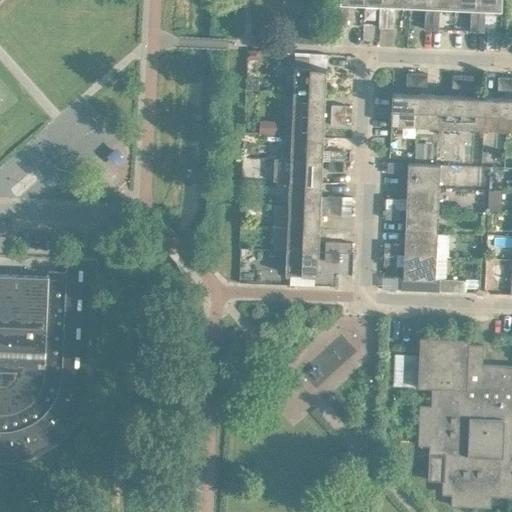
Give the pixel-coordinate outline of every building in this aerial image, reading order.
[(348,5),(364,6),(364,0),(340,0),(339,25),(348,26),(348,5)] [(379,27),(386,27),(387,0),(364,0),(364,6),(380,7),(379,27)] [(394,7),(410,8),(409,0),(387,0),(386,27),(393,27),(394,7)] [(424,29),(431,29),(432,0),(409,0),(410,8),(425,8),(424,29)] [(439,9),(455,10),(455,0),(432,0),(431,29),(439,29),(439,9)] [(470,31),(477,31),(478,0),(455,0),(455,10),(471,10),(470,31)] [(478,0),(477,31),(484,31),(485,11),(502,12),(502,0),(478,0)] [(295,52),(295,56),(309,57),(309,67),(327,67),(327,54),(295,52)] [(295,56),(293,90),(326,91),(327,67),(309,67),(309,57),(295,56)] [(406,87),(416,87),(417,73),(407,72),(406,87)] [(417,73),(416,87),(427,87),(427,73),(417,73)] [(452,89),(462,89),(463,75),(453,74),(452,89)] [(463,75),(462,89),(472,89),(473,75),(463,75)] [(498,91),(508,91),(508,77),(498,76),(498,91)] [(246,77),(245,88),(258,89),(259,77),(246,77)] [(293,90),(291,135),(324,137),(326,91),(293,90)] [(415,125),(416,93),(392,92),(391,124),(415,125)] [(438,126),(439,94),(416,93),(415,125),(438,126)] [(438,126),(460,127),(462,95),(439,94),(438,126)] [(460,127),(483,128),(485,96),(462,95),(460,127)] [(483,128),(506,129),(507,97),(485,96),(483,128)] [(331,104),(331,114),(345,115),(346,104),(331,104)] [(345,115),(331,114),(331,124),(345,125),(345,115)] [(260,119),(260,134),(267,134),(278,135),(279,120),(260,119)] [(291,135),(291,158),(323,159),(324,137),(291,135)] [(415,146),(415,157),(433,158),(433,146),(415,146)] [(329,149),(329,160),(343,160),(344,150),(329,149)] [(291,158),(290,181),(322,182),(323,159),(291,158)] [(343,160),(329,160),(329,170),(343,170),(343,160)] [(387,171),(402,172),(402,162),(388,161),(387,171)] [(407,186),(439,187),(440,163),(408,162),(407,186)] [(290,181),(289,204),(321,205),(322,182),(290,181)] [(406,208),(406,209),(439,210),(439,187),(407,186),(407,199),(401,198),(386,197),(386,208),(406,208)] [(328,195),(327,205),(342,206),(342,196),(328,195)] [(342,196),(342,206),(352,206),(352,196),(342,196)] [(488,201),(488,212),(501,213),(502,202),(488,201)] [(289,204),(288,226),(320,228),(321,205),(289,204)] [(342,206),(327,205),(327,215),(341,216),(342,206)] [(342,206),(341,216),(351,216),(352,206),(342,206)] [(400,218),(400,208),(386,208),(385,218),(400,218)] [(406,209),(405,231),(438,233),(439,210),(406,209)] [(288,226),(287,249),(319,251),(320,228),(288,226)] [(405,231),(404,254),(437,256),(438,233),(405,231)] [(326,241),(325,251),(340,251),(340,241),(326,241)] [(340,241),(340,251),(350,252),(351,242),(340,241)] [(384,243),(384,253),(398,254),(399,244),(384,243)] [(319,251),(287,249),(286,273),(318,274),(319,251)] [(340,251),(325,251),(325,261),(339,262),(340,251)] [(398,254),(384,253),(383,263),(398,264),(398,254)] [(437,256),(404,254),(404,264),(403,288),(467,291),(467,281),(436,279),(437,256)] [(92,377),(92,373),(97,258),(67,256),(66,271),(48,271),(48,275),(0,273),(0,460),(2,461),(8,461),(13,460),(18,459),(24,458),(29,457),(34,455),(39,453),(44,450),(48,448),(53,445),(57,442),(61,438),(65,435),(69,431),(73,427),(76,422),(79,418),(81,413),(84,408),(86,403),(88,398),(89,393),(91,388),(91,382),(92,377)] [(511,511),(511,347),(391,343),(387,417),(471,420),(467,511),(511,511)]
